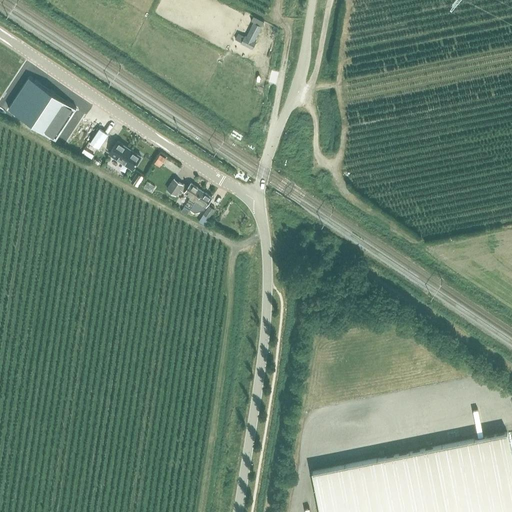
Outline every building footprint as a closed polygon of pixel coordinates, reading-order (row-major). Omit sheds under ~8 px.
[(253,16),(251,21),(254,22),(262,26),(264,21),(253,16)] [(245,36),(241,43),(252,49),(256,42),(255,41),(262,26),(254,22),(246,37),(245,36)] [(239,33),(235,40),(241,43),(245,36),(239,33)] [(28,78),(8,108),(54,139),(75,108),(28,78)] [(99,147),(108,134),(100,128),(90,142),(99,147)] [(132,169),(141,156),(118,141),(110,154),(132,169)] [(160,157),(156,163),(161,166),(165,160),(160,157)] [(137,173),(131,182),(137,186),(143,177),(137,173)] [(180,189),(183,184),(175,179),(168,189),(177,194),(180,189)] [(191,209),(193,206),(197,200),(197,199),(203,190),(192,183),(186,192),(191,195),(181,211),(187,214),(190,209),(191,209)] [(190,209),(189,210),(195,214),(203,211),(205,209),(207,206),(213,197),(203,190),(197,199),(197,200),(193,206),(191,209),(190,209)] [(209,217),(215,208),(210,205),(204,213),(209,217)] [(511,511),(511,456),(507,432),(312,471),(320,511),(511,511)]
